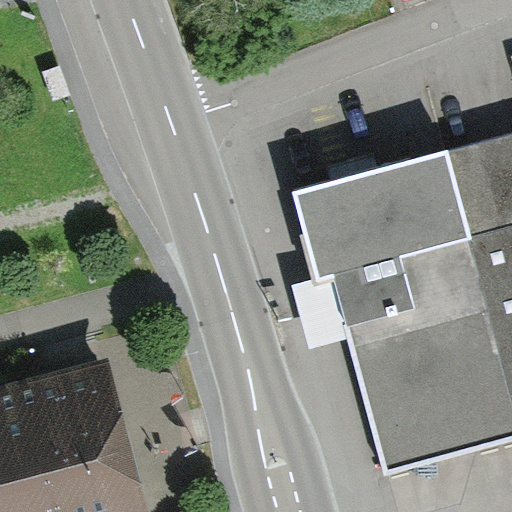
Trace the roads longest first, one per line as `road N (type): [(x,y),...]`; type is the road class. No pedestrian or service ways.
road 1 (secondary): [(170,122),(288,511)]
road 2 (residential): [(500,0),(170,122)]
road 3 (secondary): [(124,0),(170,122)]
